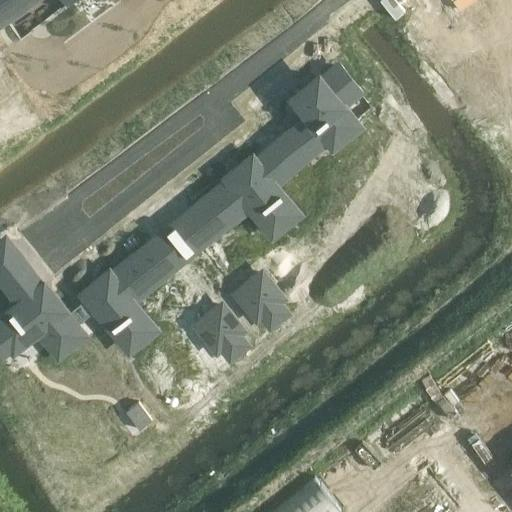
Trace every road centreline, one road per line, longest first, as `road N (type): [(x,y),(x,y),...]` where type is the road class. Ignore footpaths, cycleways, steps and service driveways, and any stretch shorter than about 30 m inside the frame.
road 1 (residential): [(0,99),(41,70),(103,69),(198,119)]
road 2 (residential): [(45,252),(198,119)]
road 3 (residential): [(198,119),(337,0)]
